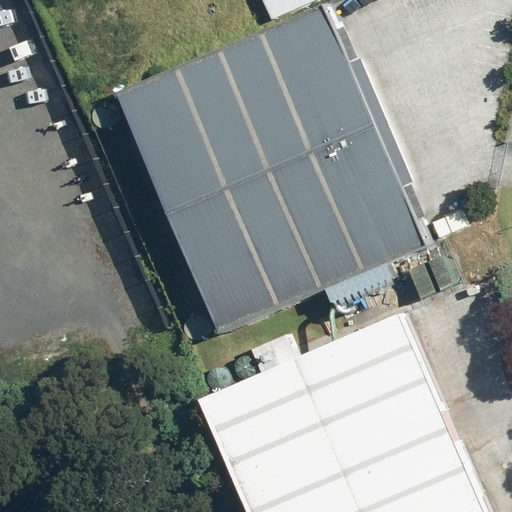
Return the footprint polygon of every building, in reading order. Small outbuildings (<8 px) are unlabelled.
[(274,0),(280,13),(308,0),(274,0)] [(335,4),(128,90),(229,329),(437,244),(412,187),(418,181),(367,59),(359,62),(335,4)] [(469,285),(456,255),(442,261),(455,291),(469,285)] [(436,264),(421,271),(436,301),(451,293),(436,264)] [(270,370),(224,390),(277,511),(500,511),(410,307),(270,370)]
